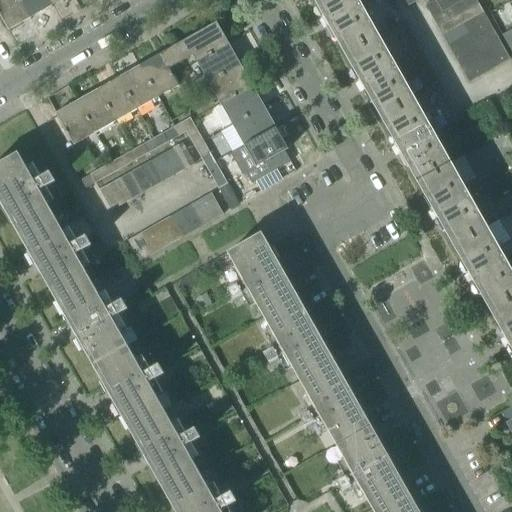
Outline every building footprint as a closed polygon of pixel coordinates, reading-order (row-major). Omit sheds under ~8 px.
[(30,21),(18,0),(0,0),(0,18),(8,32),(9,31),(29,20),(30,21)] [(46,0),(18,0),(30,21),(31,20),(30,19),(50,8),(50,9),(51,9),(46,0)] [(46,0),(51,9),(52,9),(51,7),(63,0),(46,0)] [(437,220),(453,247),(468,273),(468,274),(471,279),(474,283),(504,338),(506,343),(509,348),(510,348),(511,351),(511,272),(508,265),(502,253),(501,254),(472,202),(465,189),(465,190),(435,137),(436,137),(429,125),(399,74),(400,74),(393,62),(392,62),(363,10),(357,0),(312,0),(323,18),(323,19),(326,23),(328,28),(329,28),(359,82),(361,86),(364,92),(365,92),(395,146),(398,151),(401,155),(432,210),(432,211),(434,214),(437,220)] [(435,1),(435,2),(442,14),(456,7),(463,3),(461,0),(437,0),(436,1),(435,1)] [(474,0),(468,0),(463,3),(456,7),(461,15),(478,6),(474,0)] [(425,7),(438,28),(461,15),(456,7),(442,14),(435,2),(425,7)] [(438,28),(443,38),(467,25),(466,24),(483,14),(478,6),(461,15),(438,28)] [(466,24),(467,25),(471,32),(487,22),(483,14),(466,24)] [(448,47),(453,56),(477,42),(476,40),(492,31),(487,22),(471,32),(472,34),(448,47)] [(192,55),(197,63),(229,44),(228,45),(216,24),(173,48),(181,62),(192,55)] [(443,38),(448,47),(472,34),(471,32),(467,25),(443,38)] [(476,40),(477,42),(481,49),(488,45),(500,66),(509,61),(492,31),(476,40)] [(511,31),(502,37),(511,53),(511,31)] [(453,56),(459,66),(481,53),(479,50),(481,49),(477,42),(453,56)] [(197,63),(209,84),(241,66),(241,65),(239,66),(228,46),(230,45),(229,44),(197,63)] [(481,53),(486,62),(491,71),(500,66),(488,45),(481,49),(479,50),(481,53)] [(174,65),(181,62),(173,48),(161,55),(160,54),(159,55),(159,56),(140,67),(157,98),(185,83),(174,65)] [(459,66),(464,75),(486,62),(481,53),(459,66)] [(486,62),(464,75),(469,84),(491,71),(486,62)] [(137,110),(157,98),(140,67),(139,66),(138,66),(139,68),(119,79),(137,110)] [(209,84),(221,106),(252,88),(253,87),(253,86),(251,87),(248,81),(240,67),(241,66),(209,84)] [(116,122),(137,110),(119,79),(118,78),(117,78),(118,80),(98,91),(116,122)] [(221,106),(233,127),(264,109),(265,108),(264,107),(263,108),(252,88),(221,106)] [(95,134),(116,122),(98,91),(97,89),(96,90),(97,91),(91,95),(77,103),(77,101),(76,101),(95,134)] [(74,145),(95,134),(76,101),(75,102),(76,103),(56,114),(55,115),(64,131),(63,131),(66,136),(67,136),(73,147),(75,146),(74,145)] [(222,133),(234,153),(277,129),(276,128),(275,128),(264,109),(233,127),(222,133)] [(180,124),(185,131),(193,126),(189,119),(180,124)] [(193,126),(185,131),(189,138),(197,134),(193,126)] [(175,127),(168,131),(173,140),(180,136),(175,127)] [(277,129),(234,153),(230,155),(241,175),(242,176),(246,174),(252,185),(291,163),(285,152),(288,150),(287,149),(276,130),(277,129)] [(173,140),(168,131),(162,135),(167,144),(173,140)] [(158,137),(150,142),(155,150),(163,146),(158,137)] [(191,143),(195,150),(204,145),(200,138),(191,143)] [(155,150),(150,142),(142,146),(147,155),(155,150)] [(182,144),(172,150),(184,171),(194,165),(182,144)] [(204,145),(195,150),(199,157),(208,152),(204,145)] [(138,148),(131,153),(136,161),(143,157),(138,148)] [(172,150),(161,156),(173,177),(184,171),(172,150)] [(136,161),(131,153),(123,157),(128,166),(136,161)] [(113,403),(120,415),(144,457),(144,458),(147,463),(149,467),(150,467),(175,511),(220,511),(235,503),(230,493),(215,502),(214,500),(213,501),(184,449),(185,449),(184,448),(199,439),(194,429),(178,438),(178,437),(177,437),(148,385),(148,384),(163,375),(157,366),(142,374),(141,373),(111,321),(112,320),(111,319),(126,311),(121,301),(105,310),(105,308),(104,309),(76,257),(75,256),(90,247),(85,238),(70,246),(69,245),(40,194),(40,193),(39,192),(54,184),(49,174),(34,183),(33,181),(17,155),(0,164),(0,203),(2,206),(5,211),(5,212),(35,264),(36,266),(35,266),(38,270),(41,275),(71,329),(74,334),(76,339),(77,338),(77,339),(108,394),(110,398),(113,403)] [(161,156),(151,162),(163,183),(173,177),(161,156)] [(202,162),(206,169),(214,164),(210,157),(202,162)] [(119,159),(112,163),(117,172),(124,168),(119,159)] [(151,162),(141,168),(153,188),(163,183),(151,162)] [(112,163),(105,167),(110,176),(117,172),(112,163)] [(206,169),(210,176),(218,171),(214,164),(206,169)] [(105,167),(97,172),(102,180),(110,176),(105,167)] [(141,168),(130,174),(142,194),(153,188),(141,168)] [(210,176),(214,183),(222,178),(218,171),(210,176)] [(102,180),(97,172),(90,176),(95,185),(102,180)] [(130,174),(120,179),(132,200),(142,194),(130,174)] [(222,178),(214,183),(218,190),(226,185),(222,178)] [(120,179),(109,186),(121,206),(132,200),(120,179)] [(238,205),(226,185),(218,190),(229,210),(238,205)] [(121,206),(109,186),(99,192),(111,212),(121,206)] [(211,195),(201,200),(213,221),(222,216),(211,195)] [(201,200),(190,206),(202,227),(213,221),(201,200)] [(190,206),(180,212),(192,233),(202,227),(190,206)] [(180,212),(170,218),(182,239),(192,233),(180,212)] [(170,218),(160,224),(171,244),(182,239),(170,218)] [(501,220),(491,224),(498,242),(508,238),(501,220)] [(160,224),(149,230),(161,250),(171,244),(160,224)] [(149,230),(138,236),(150,257),(161,250),(149,230)] [(418,511),(391,464),(388,458),(386,454),(386,455),(385,454),(354,399),(355,399),(352,395),(349,390),(349,389),(318,336),(319,335),(316,331),(313,326),(312,326),(282,272),(283,272),(280,267),(277,262),(277,263),(261,235),(228,254),(242,280),(242,281),(227,290),(233,300),(248,291),(248,293),(249,292),(278,344),(277,344),(278,346),(263,354),(269,364),(284,355),(285,357),(285,356),(314,408),(315,409),(299,418),(305,427),(320,419),(321,420),(351,472),(350,472),(351,474),(336,482),(339,487),(342,492),(357,483),(357,485),(358,484),(373,511),(418,511)] [(150,257),(138,236),(127,242),(139,263),(150,257)]
